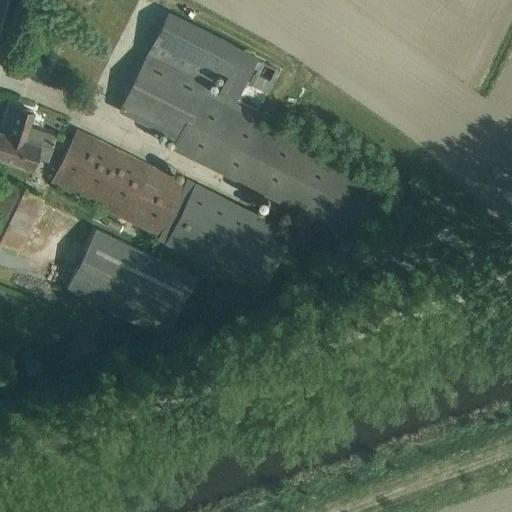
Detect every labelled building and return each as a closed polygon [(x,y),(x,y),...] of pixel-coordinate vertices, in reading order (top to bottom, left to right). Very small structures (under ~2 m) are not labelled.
[(356,246),(389,182),(237,103),(247,81),(268,93),(280,70),(170,10),(118,111),(175,138),(171,148),(280,202),(279,208),(356,246)] [(50,30),(38,62),(53,67),(65,35),(50,30)] [(0,156),(33,167),(37,158),(48,161),(57,134),(30,126),(34,112),(10,104),(2,132),(0,131),(0,156)] [(157,239),(263,291),(293,230),(187,177),(185,182),(78,129),(51,182),(158,235),(157,239)] [(44,196),(2,176),(0,181),(0,243),(16,251),(18,247),(57,265),(79,220),(42,201),(44,196)] [(96,226),(65,288),(166,337),(196,275),(96,226)] [(163,243),(159,251),(180,262),(184,253),(163,243)]
